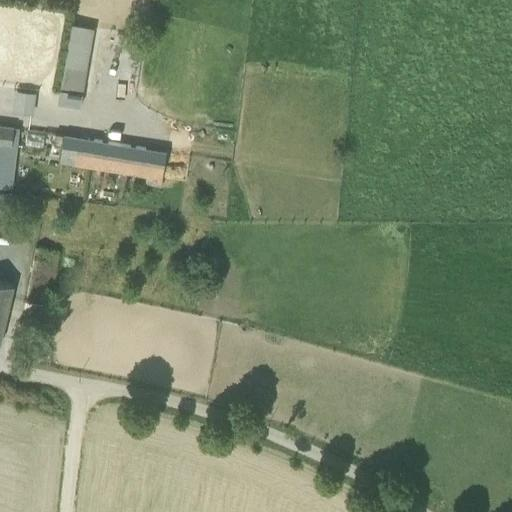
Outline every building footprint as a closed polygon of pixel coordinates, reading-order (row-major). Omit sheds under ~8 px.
[(93,28),(71,24),(57,103),(79,107),(93,28)] [(32,94),(17,92),(15,111),(30,113),(32,94)] [(0,143),(11,144),(13,127),(0,125),(0,143)] [(153,149),(78,137),(74,162),(148,174),(153,149)] [(11,144),(0,143),(0,161),(10,163),(12,145),(11,144)] [(0,161),(0,187),(7,188),(10,163),(0,161)] [(26,301),(48,307),(58,251),(35,247),(26,301)] [(0,340),(13,285),(0,281),(0,340)]
